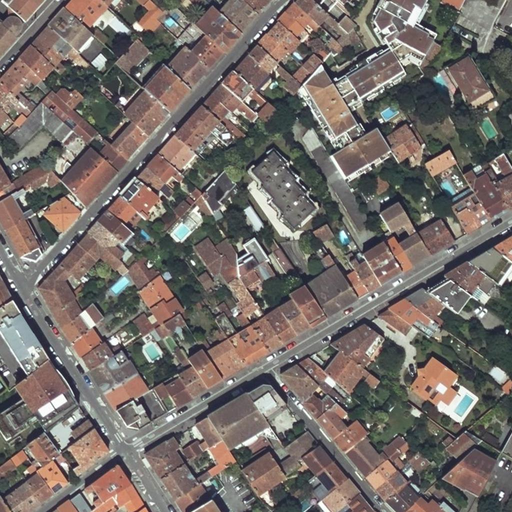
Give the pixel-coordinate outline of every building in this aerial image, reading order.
[(1,0),(7,5),(27,23),(46,0),(1,0)] [(71,0),(64,9),(87,30),(90,27),(107,8),(98,0),(71,0)] [(137,0),(148,11),(138,23),(150,34),(159,23),(156,20),(162,14),(157,9),(147,0),(137,0)] [(230,0),(218,13),(241,35),(250,25),(258,16),(240,0),(230,0)] [(240,0),(258,16),(265,8),(273,0),(240,0)] [(385,141),(377,129),(363,138),(350,118),(349,115),(347,112),(360,103),(367,99),(379,91),(385,88),(398,79),(405,75),(400,68),(398,64),(410,57),(421,64),(433,42),(434,41),(427,37),(412,28),(421,13),(427,2),(423,0),(381,0),(384,2),(376,17),(372,15),(370,19),(375,27),(385,44),(389,49),(382,53),(369,61),(363,65),(350,73),(330,86),(319,68),(311,77),(301,88),(292,98),(311,128),(344,181),(351,176),(353,179),(385,159),(383,156),(391,151),(385,141)] [(297,0),(294,4),(319,27),(325,22),(341,37),(336,42),(339,45),(334,51),(330,55),(332,58),(359,41),(353,31),(348,36),(336,25),(309,0),(297,0)] [(381,0),(380,0),(372,15),(376,17),(384,2),(381,0)] [(443,0),(441,4),(457,13),(463,0),(443,0)] [(290,8),(286,13),(304,30),(307,26),(334,51),(339,45),(336,42),(319,27),(294,4),(290,8)] [(0,57),(16,39),(14,37),(27,23),(7,5),(9,18),(4,22),(0,18),(0,57)] [(162,5),(157,9),(162,14),(164,11),(166,9),(162,5)] [(117,7),(112,12),(116,17),(139,38),(141,36),(142,34),(134,27),(136,25),(117,7)] [(212,8),(195,27),(223,53),(232,45),(241,35),(218,13),(213,10),(212,8)] [(162,14),(156,20),(159,23),(168,14),(164,11),(162,14)] [(282,17),(277,23),(300,44),(302,41),(298,37),(304,30),(286,13),(282,17)] [(417,27),(424,15),(421,13),(412,28),(427,37),(429,34),(417,27)] [(344,17),(336,25),(348,36),(353,31),(356,28),(344,17)] [(199,41),(194,47),(186,40),(187,39),(178,29),(176,31),(173,29),(170,33),(178,41),(181,44),(185,48),(208,70),(216,62),(223,53),(195,27),(193,25),(188,21),(187,19),(184,22),(193,31),(191,33),(199,41)] [(272,28),(266,35),(289,56),(302,69),(311,77),(319,68),(322,65),(315,58),(313,57),(306,65),(303,63),(305,61),(293,51),(300,44),(277,23),(272,28)] [(38,37),(30,46),(52,67),(60,74),(65,69),(58,62),(66,53),(73,59),(71,62),(73,64),(76,61),(83,67),(87,62),(48,27),(38,37)] [(371,29),(382,46),(385,44),(375,27),(371,29)] [(95,30),(94,31),(92,34),(103,44),(107,40),(95,30)] [(262,40),(256,46),(276,65),(283,71),(288,65),(284,62),(289,56),(266,35),(262,40)] [(141,36),(139,38),(136,41),(141,45),(145,40),(141,36)] [(136,41),(115,64),(120,68),(126,74),(148,52),(141,45),(136,41)] [(25,52),(18,59),(35,74),(39,78),(40,79),(52,67),(30,46),(25,52)] [(253,50),(248,56),(268,74),(276,65),(256,46),(253,50)] [(185,48),(166,69),(190,91),(199,81),(208,70),(185,48)] [(380,50),(367,58),(369,61),(382,53),(380,50)] [(99,71),(107,62),(99,54),(91,63),(99,71)] [(317,55),(315,58),(322,65),(326,60),(321,55),(318,57),(317,55)] [(469,55),(444,71),(472,114),(496,99),(469,55)] [(241,63),(233,72),(253,91),(268,74),(248,56),(241,63)] [(410,62),(420,67),(421,64),(410,57),(398,64),(400,68),(410,62)] [(7,71),(0,78),(0,83),(13,96),(17,100),(24,107),(29,102),(22,95),(21,96),(17,93),(35,74),(18,59),(7,71)] [(361,61),(348,70),(350,73),(363,65),(361,61)] [(115,64),(102,78),(106,82),(120,68),(115,64)] [(164,67),(143,90),(145,92),(169,114),(181,101),(190,91),(166,69),(164,67)] [(302,69),(293,80),(301,88),(311,77),(302,69)] [(287,83),(282,88),(292,98),(301,88),(293,80),(283,71),(280,75),(287,83)] [(228,78),(221,85),(248,109),(250,107),(243,101),(248,96),(254,101),(253,102),(261,109),(266,104),(257,95),(253,91),(233,72),(228,78)] [(274,75),(272,78),(278,83),(280,80),(274,75)] [(424,76),(419,80),(423,87),(429,84),(424,76)] [(39,78),(35,82),(48,94),(51,90),(44,83),(40,79),(39,78)] [(272,78),(267,82),(273,88),(278,83),(272,78)] [(47,79),(44,83),(51,90),(55,86),(47,79)] [(387,91),(401,83),(398,79),(385,88),(387,91)] [(100,80),(95,86),(120,110),(123,107),(117,102),(119,101),(108,91),(109,89),(100,80)] [(0,110),(13,96),(0,83),(0,110)] [(221,85),(211,96),(232,114),(236,110),(252,125),(258,119),(257,118),(248,109),(221,85)] [(264,88),(257,95),(266,104),(269,105),(278,114),(284,106),(280,103),(264,88)] [(282,88),(278,93),(283,99),(280,103),(284,106),(292,98),(282,88)] [(51,90),(48,94),(40,102),(72,131),(87,145),(98,133),(73,110),(66,104),(51,90)] [(78,91),(72,98),(79,104),(85,97),(78,91)] [(369,103),(381,95),(379,91),(367,99),(369,103)] [(145,92),(125,115),(133,123),(148,137),(158,125),(169,114),(145,92)] [(13,96),(0,110),(4,114),(13,105),(17,100),(13,96)] [(207,101),(201,107),(232,135),(236,131),(237,130),(225,119),(227,117),(229,117),(232,114),(211,96),(207,101)] [(72,98),(66,104),(73,110),(79,104),(72,98)] [(17,100),(13,105),(21,113),(12,123),(13,124),(17,128),(30,113),(24,107),(17,100)] [(40,102),(30,113),(17,128),(6,140),(15,152),(41,124),(61,143),(72,131),(40,102)] [(349,115),(362,107),(360,103),(347,112),(349,115)] [(269,105),(257,118),(258,119),(266,126),(278,114),(269,105)] [(189,121),(175,136),(194,155),(196,157),(200,152),(195,148),(212,129),(229,144),(235,138),(232,135),(201,107),(189,121)] [(0,133),(6,140),(17,128),(13,124),(6,132),(0,126),(0,122),(0,115),(5,121),(8,118),(4,114),(0,110),(0,133)] [(354,116),(350,118),(363,138),(366,136),(354,116)] [(133,123),(112,146),(127,161),(139,147),(148,137),(133,123)] [(407,127),(385,141),(391,151),(399,163),(425,146),(413,126),(408,129),(407,127)] [(302,140),(360,232),(371,225),(344,181),(311,128),(302,140)] [(61,143),(42,163),(49,170),(61,182),(71,193),(85,207),(93,198),(109,181),(116,173),(93,151),(87,145),(72,131),(61,143)] [(236,131),(232,135),(235,138),(246,148),(250,144),(236,131)] [(167,145),(159,155),(178,173),(194,155),(175,136),(167,145)] [(109,150),(104,155),(96,148),(93,151),(116,173),(122,166),(127,161),(112,146),(105,140),(102,143),(109,150)] [(450,151),(425,165),(433,178),(458,164),(450,151)] [(153,162),(146,169),(171,190),(175,186),(168,179),(171,176),(177,181),(182,176),(178,173),(159,155),(153,162)] [(273,155),(251,174),(263,186),(258,190),(260,193),(262,191),(272,202),(270,204),(282,216),(277,220),(279,222),(280,221),(292,232),(312,213),(299,201),(304,196),(303,194),(300,196),(290,186),(293,184),(281,171),(287,165),(285,163),(283,164),(273,155)] [(507,178),(499,183),(491,170),(489,171),(486,166),(482,168),(486,174),(509,210),(511,208),(511,169),(506,161),(503,155),(495,160),(507,178)] [(0,202),(27,185),(30,183),(49,170),(42,163),(20,178),(9,185),(0,169),(0,202)] [(212,163),(207,167),(215,174),(218,178),(223,172),(212,163)] [(481,166),(472,171),(477,180),(486,174),(482,168),(481,166)] [(142,173),(136,180),(154,195),(160,189),(166,195),(171,190),(146,169),(142,173)] [(49,170),(30,183),(35,191),(46,183),(50,189),(61,182),(49,170)] [(211,185),(207,190),(202,195),(200,197),(214,218),(223,208),(220,204),(235,186),(225,170),(223,172),(218,178),(211,185)] [(472,171),(464,176),(470,186),(491,221),(502,214),(509,210),(486,174),(477,180),(472,171)] [(215,174),(208,182),(211,185),(218,178),(215,174)] [(376,177),(369,182),(373,189),(378,196),(385,191),(376,177)] [(128,189),(120,198),(134,212),(137,214),(144,207),(146,209),(150,203),(148,201),(154,195),(136,180),(128,189)] [(27,185),(0,202),(0,219),(16,209),(12,202),(24,194),(23,192),(29,188),(27,185)] [(470,197),(457,204),(455,200),(449,203),(468,235),(471,233),(482,227),(491,221),(470,186),(466,189),(470,197)] [(373,189),(367,193),(371,200),(378,196),(373,189)] [(196,190),(191,195),(197,200),(200,197),(202,195),(199,193),(196,190)] [(71,193),(48,206),(51,208),(45,215),(63,232),(71,223),(85,207),(71,193)] [(154,195),(148,201),(150,203),(152,205),(157,199),(154,195)] [(113,205),(108,212),(123,225),(134,212),(120,198),(113,205)] [(188,199),(185,202),(190,207),(193,204),(188,199)] [(185,202),(180,208),(185,213),(190,207),(185,202)] [(144,207),(137,214),(139,216),(141,218),(147,210),(146,209),(144,207)] [(251,207),(244,210),(255,233),(262,229),(251,207)] [(16,209),(0,219),(0,221),(4,231),(5,230),(23,221),(16,209)] [(103,217),(98,223),(120,243),(131,254),(136,249),(119,234),(125,227),(123,225),(108,212),(103,217)] [(134,212),(123,225),(125,227),(127,229),(139,216),(137,214),(134,212)] [(172,219),(162,230),(161,229),(157,233),(162,237),(180,218),(175,214),(171,218),(172,219)] [(338,218),(327,226),(331,232),(342,224),(338,218)] [(428,223),(422,226),(424,230),(417,234),(431,257),(444,249),(455,243),(441,220),(430,227),(428,223)] [(23,221),(5,230),(20,260),(34,264),(42,255),(23,221)] [(93,228),(87,234),(119,262),(124,257),(115,248),(120,243),(98,223),(93,228)] [(313,234),(328,257),(356,301),(364,296),(369,294),(355,272),(349,276),(330,246),(328,247),(326,243),(334,237),(331,232),(327,226),(313,234)] [(84,238),(77,245),(95,261),(97,259),(116,275),(119,271),(125,277),(127,276),(130,272),(119,262),(87,234),(84,238)] [(399,246),(412,268),(424,261),(431,257),(417,234),(399,246)] [(511,235),(504,241),(491,249),(511,264),(511,263),(511,235)] [(384,239),(381,241),(383,244),(402,274),(412,268),(399,246),(394,237),(386,242),(384,239)] [(133,247),(143,251),(147,243),(137,238),(133,247)] [(247,255),(238,262),(237,278),(239,281),(252,272),(265,263),(268,266),(270,264),(254,241),(251,241),(246,239),(243,241),(244,247),(242,248),(247,255)] [(257,322),(251,327),(268,353),(276,349),(282,345),(264,318),(249,296),(239,281),(237,278),(238,262),(238,256),(228,240),(220,245),(226,255),(213,264),(240,303),(236,305),(242,314),(246,320),(253,315),(257,322)] [(383,244),(362,257),(365,262),(380,287),(392,280),(402,274),(383,244)] [(68,256),(37,290),(45,302),(52,314),(73,300),(82,293),(88,289),(85,285),(74,293),(75,295),(72,297),(61,281),(68,274),(77,282),(95,261),(77,245),(68,256)] [(479,256),(467,263),(494,283),(497,285),(511,264),(491,249),(479,256)] [(277,251),(273,253),(278,259),(276,261),(287,277),(292,273),(294,275),(295,274),(280,251),(278,252),(277,251)] [(352,255),(347,258),(355,272),(369,294),(377,289),(380,287),(365,262),(359,266),(352,255)] [(140,261),(130,272),(127,276),(139,292),(159,277),(163,274),(160,271),(157,274),(153,270),(145,276),(140,269),(147,262),(144,257),(140,261)] [(328,273),(305,288),(305,289),(326,319),(356,301),(328,257),(321,262),(328,273)] [(183,258),(175,264),(178,268),(186,263),(183,258)] [(268,266),(265,263),(252,272),(263,287),(267,283),(265,281),(269,279),(270,281),(275,277),(268,266)] [(457,269),(444,276),(447,278),(467,293),(477,300),(482,293),(485,295),(494,283),(467,263),(457,269)] [(252,272),(239,281),(249,296),(263,287),(252,272)] [(0,310),(13,302),(0,276),(0,310)] [(206,276),(198,281),(205,291),(209,288),(213,285),(206,276)] [(159,277),(139,292),(163,326),(180,316),(184,313),(159,277)] [(434,286),(424,292),(442,306),(453,313),(467,293),(447,278),(434,286)] [(95,282),(92,285),(99,292),(102,289),(95,282)] [(209,288),(205,291),(207,295),(209,298),(213,295),(209,288)] [(297,292),(289,298),(291,300),(295,305),(310,328),(318,324),(326,319),(305,289),(299,294),(297,292)] [(413,295),(403,301),(431,321),(442,306),(424,292),(421,290),(413,295)] [(82,293),(73,300),(76,304),(85,298),(82,293)] [(477,300),(482,304),(488,297),(485,295),(482,293),(477,300)] [(73,300),(52,314),(56,320),(62,329),(83,314),(76,304),(73,300)] [(295,305),(291,300),(278,309),(281,314),(295,305)] [(396,305),(389,310),(410,326),(416,317),(439,334),(443,329),(438,325),(431,321),(403,301),(401,302),(396,305)] [(22,316),(13,302),(0,310),(0,331),(27,377),(47,362),(49,360),(41,346),(22,316)] [(202,302),(197,305),(200,310),(206,307),(202,302)] [(295,305),(281,314),(296,337),(304,332),(310,328),(295,305)] [(83,314),(62,329),(67,337),(72,345),(92,330),(85,320),(93,313),(89,308),(83,314)] [(278,309),(264,318),(282,345),(290,341),(296,337),(281,314),(278,309)] [(383,313),(377,316),(408,338),(415,329),(410,326),(389,310),(383,313)] [(219,311),(212,316),(215,321),(223,316),(219,311)] [(244,331),(237,335),(224,315),(223,316),(215,321),(221,330),(246,367),(259,359),(268,353),(251,327),(246,320),(242,314),(236,319),(244,331)] [(144,316),(140,319),(143,324),(148,332),(150,334),(155,331),(157,330),(153,324),(151,325),(144,316)] [(180,316),(163,326),(170,337),(176,334),(177,336),(180,338),(183,335),(184,333),(182,330),(187,327),(183,321),(180,316)] [(108,318),(97,326),(100,330),(111,321),(108,318)] [(140,319),(134,323),(137,328),(143,324),(140,319)] [(441,320),(438,325),(443,329),(446,324),(441,320)] [(345,336),(330,345),(339,351),(363,370),(382,338),(364,324),(345,336)] [(163,326),(157,330),(155,331),(162,342),(170,337),(163,326)] [(92,330),(72,345),(77,352),(82,360),(102,345),(92,330)] [(221,345),(213,350),(205,339),(198,344),(203,352),(222,380),(236,373),(246,367),(221,330),(214,334),(221,345)] [(102,345),(82,360),(85,365),(90,372),(117,355),(122,352),(120,349),(118,347),(110,352),(104,344),(102,345)] [(339,351),(323,372),(328,376),(348,394),(365,371),(363,370),(339,351)] [(187,372),(178,377),(181,380),(193,399),(200,394),(207,390),(188,362),(181,352),(177,355),(176,355),(187,372)] [(203,352),(188,362),(207,390),(215,385),(222,380),(203,352)] [(315,354),(308,358),(319,368),(323,362),(315,354)] [(117,355),(90,372),(97,383),(105,395),(136,377),(134,374),(125,379),(122,375),(118,377),(114,380),(109,373),(114,370),(118,368),(115,364),(121,360),(117,355)] [(308,358),(296,365),(317,386),(329,398),(335,404),(346,414),(354,422),(358,419),(355,416),(356,414),(350,408),(351,406),(324,381),(328,376),(323,372),(319,368),(308,358)] [(456,377),(431,359),(424,369),(417,370),(418,377),(411,386),(436,404),(439,399),(447,405),(456,393),(448,387),(456,377)] [(15,386),(23,400),(0,415),(0,433),(6,443),(29,428),(26,424),(33,419),(43,434),(77,409),(47,362),(27,377),(15,386)] [(296,365),(280,375),(293,391),(302,402),(309,394),(317,386),(296,365)] [(495,366),(489,372),(501,384),(507,377),(495,366)] [(114,370),(109,373),(114,380),(118,377),(114,370)] [(136,377),(105,395),(111,404),(116,412),(136,401),(149,394),(137,376),(136,377)] [(371,376),(366,383),(374,389),(379,382),(371,376)] [(176,383),(167,388),(179,407),(193,399),(181,380),(176,383)] [(511,381),(501,391),(507,396),(511,391),(511,381)] [(284,402),(271,385),(262,384),(247,393),(268,423),(274,419),(273,418),(288,407),(284,402)] [(162,386),(154,391),(162,403),(170,399),(162,386)] [(268,423),(247,393),(206,418),(222,441),(227,449),(232,447),(241,441),(269,425),(268,423)] [(309,394),(302,402),(309,410),(317,419),(335,404),(329,398),(322,405),(309,394)] [(349,395),(347,399),(353,404),(356,400),(349,395)] [(424,416),(400,397),(396,402),(421,420),(424,416)] [(136,401),(116,412),(127,428),(131,430),(137,431),(149,424),(151,424),(136,401)] [(335,404),(317,419),(324,428),(334,439),(344,430),(346,429),(339,420),(346,414),(335,404)] [(199,440),(183,449),(191,461),(194,458),(210,448),(222,441),(206,418),(194,425),(205,440),(201,443),(199,440)] [(79,441),(94,429),(89,423),(74,434),(79,441)] [(382,423),(368,434),(373,439),(387,427),(382,423)] [(72,456),(79,467),(71,473),(76,479),(108,455),(109,452),(102,441),(94,429),(79,441),(59,457),(63,462),(72,456)] [(344,430),(334,439),(338,445),(349,435),(344,430)] [(443,430),(440,434),(446,438),(449,434),(443,430)] [(308,431),(286,448),(293,456),(297,462),(299,460),(319,445),(316,440),(308,431)] [(511,431),(501,453),(511,459),(511,431)] [(465,432),(456,439),(449,434),(446,438),(442,444),(446,447),(445,449),(460,460),(472,449),(481,441),(465,432)] [(41,436),(24,449),(40,471),(51,463),(58,458),(41,436)] [(356,444),(345,453),(357,468),(366,478),(390,457),(391,459),(394,456),(396,459),(397,458),(402,454),(399,449),(407,443),(400,436),(382,451),(381,453),(377,457),(362,439),(356,444)] [(172,438),(144,455),(154,469),(161,480),(182,466),(174,453),(179,449),(172,438)] [(351,438),(340,447),(345,453),(356,444),(351,438)] [(182,466),(161,480),(167,490),(175,501),(200,484),(235,462),(227,449),(222,441),(210,448),(220,464),(195,480),(187,468),(190,466),(190,465),(196,460),(194,458),(191,461),(182,466)] [(407,443),(399,449),(402,454),(410,446),(407,443)] [(319,445),(299,460),(301,463),(303,461),(311,471),(315,475),(332,461),(326,453),(319,445)] [(496,462),(472,449),(460,460),(442,477),(477,496),(496,462)] [(18,467),(24,474),(31,469),(19,453),(7,462),(14,471),(18,467)] [(418,453),(409,461),(419,472),(425,467),(428,464),(418,453)] [(276,463),(270,454),(242,473),(257,496),(285,476),(276,463)] [(293,456),(276,463),(285,476),(301,466),(297,462),(293,456)] [(55,468),(63,462),(59,457),(58,458),(51,463),(55,468)] [(390,457),(366,478),(371,484),(375,490),(397,471),(403,465),(397,458),(396,459),(393,461),(391,459),(390,457)] [(332,461),(315,475),(301,487),(292,494),(297,500),(320,481),(329,494),(347,479),(340,470),(332,461)] [(7,462),(0,467),(0,480),(14,471),(7,462)] [(37,477),(52,496),(64,488),(68,485),(55,468),(51,463),(40,471),(35,475),(37,477)] [(71,500),(78,511),(92,511),(98,508),(129,485),(123,475),(117,465),(94,483),(85,489),(89,494),(94,491),(100,499),(94,503),(91,502),(89,504),(80,493),(75,496),(71,500)] [(419,472),(417,474),(410,481),(411,483),(413,481),(415,484),(429,471),(425,467),(419,472)] [(307,477),(299,484),(301,487),(315,475),(311,471),(306,475),(307,477)] [(397,471),(375,490),(381,496),(386,502),(405,485),(407,483),(397,471)] [(415,472),(406,480),(408,482),(410,481),(417,474),(415,472)] [(46,501),(52,496),(37,477),(25,484),(41,505),(46,501)] [(347,479),(329,494),(324,498),(336,511),(347,503),(359,493),(352,485),(347,479)] [(31,511),(41,505),(25,484),(0,500),(8,511),(31,511)] [(200,484),(175,501),(180,509),(181,511),(193,511),(211,501),(200,484)] [(129,485),(98,508),(102,511),(116,502),(117,504),(120,509),(122,507),(136,496),(133,492),(129,485)] [(405,485),(386,502),(393,509),(396,511),(404,511),(419,498),(405,485)] [(359,493),(347,503),(353,511),(352,511),(371,511),(373,511),(364,500),(359,493)] [(138,511),(144,508),(140,503),(136,496),(122,507),(125,511),(138,511)] [(419,498),(404,511),(453,511),(444,503),(441,505),(438,508),(431,502),(428,506),(419,498)] [(0,511),(8,511),(0,500),(0,499),(0,511)] [(434,499),(431,502),(438,508),(441,505),(434,499)] [(60,511),(78,511),(71,500),(58,509),(60,511)] [(218,511),(211,501),(193,511),(218,511)]
